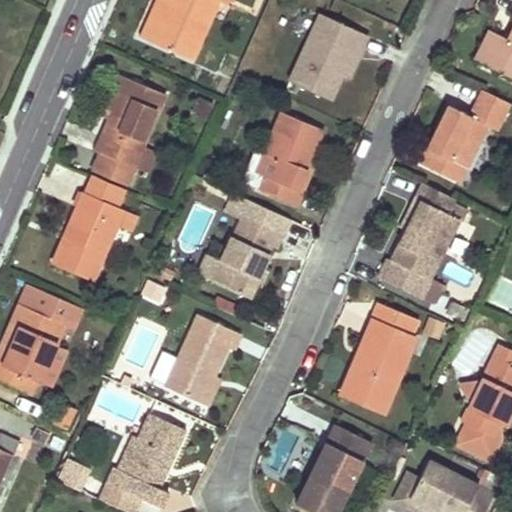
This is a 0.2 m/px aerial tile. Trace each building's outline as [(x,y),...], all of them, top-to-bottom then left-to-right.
[(155,0),(149,14),(139,37),(192,60),(218,1),(228,5),(231,0),(234,1),(234,0),(155,0)] [(316,18),(286,84),(326,102),(332,87),(337,74),(347,53),(355,56),(363,38),(316,18)] [(502,44),(483,36),(478,47),(470,63),(511,82),(511,23),(502,44)] [(347,53),(337,74),(345,78),(355,56),(347,53)] [(107,98),(100,115),(110,120),(128,79),(117,75),(107,98)] [(166,96),(128,79),(110,120),(120,124),(112,141),(102,137),(96,151),(135,168),(144,146),(166,96)] [(427,145),(417,164),(454,183),(482,127),(489,132),(503,106),(479,93),(466,118),(445,108),(438,123),(430,138),(437,141),(433,147),(427,145)] [(200,100),(194,113),(209,119),(215,106),(200,100)] [(309,151),(319,130),(277,112),(250,173),(259,177),(253,191),(292,208),(298,194),(292,191),(304,162),(309,151)] [(120,124),(110,120),(102,137),(112,141),(120,124)] [(437,141),(430,138),(427,145),(433,147),(437,141)] [(148,173),(158,152),(144,146),(135,168),(148,173)] [(87,173),(126,190),(135,168),(96,151),(87,173)] [(304,162),(292,191),(298,194),(311,165),(304,162)] [(429,280),(456,222),(444,216),(451,204),(452,201),(419,185),(411,200),(418,203),(404,232),(392,257),(380,281),(432,306),(432,305),(438,292),(443,295),(446,289),(429,280)] [(59,251),(53,264),(94,281),(118,224),(131,230),(136,215),(82,192),(67,226),(69,227),(73,229),(66,243),(62,242),(59,251)] [(230,209),(235,198),(235,197),(227,194),(222,205),(222,206),(230,209)] [(234,219),(242,201),(235,197),(235,198),(230,209),(222,206),(220,212),(227,215),(234,219)] [(411,200),(397,228),(404,232),(418,203),(411,200)] [(271,249),(278,234),(284,220),(242,201),(234,219),(215,261),(206,281),(242,297),(254,270),(259,259),(265,246),(271,249)] [(465,211),(451,204),(444,216),(456,222),(459,223),(465,211)] [(69,227),(62,242),(66,243),(73,229),(69,227)] [(215,261),(199,254),(190,275),(206,281),(215,261)] [(254,270),(242,297),(249,300),(261,273),(254,270)] [(150,280),(143,295),(162,304),(169,290),(150,280)] [(55,345),(64,325),(73,329),(82,308),(28,284),(4,339),(10,342),(0,365),(0,364),(0,382),(26,394),(33,378),(50,386),(66,350),(55,345)] [(217,298),(213,306),(241,318),(244,310),(217,298)] [(380,307),(365,338),(369,340),(343,396),(380,413),(407,357),(402,354),(416,324),(380,307)] [(194,314),(160,388),(196,405),(208,378),(214,365),(222,347),(228,350),(236,333),(194,314)] [(0,364),(0,365),(10,342),(4,339),(0,347),(0,364)] [(508,355),(491,347),(487,356),(504,364),(508,355)] [(484,459),(493,439),(486,436),(493,423),(494,424),(499,426),(508,408),(500,405),(506,394),(511,381),(511,368),(504,364),(487,356),(476,379),(464,405),(456,421),(460,423),(450,443),(484,459)] [(208,378),(196,405),(201,408),(213,381),(208,378)] [(476,379),(453,384),(464,405),(476,379)] [(500,405),(508,408),(511,399),(511,396),(506,394),(500,405)] [(77,411),(61,404),(52,422),(68,429),(77,411)] [(113,469),(105,485),(158,509),(165,494),(157,490),(185,432),(149,414),(136,441),(121,474),(116,471),(113,469)] [(302,480),(290,504),(306,511),(333,511),(368,443),(331,424),(317,450),(306,472),(312,476),(308,483),(302,480)] [(0,493),(2,489),(0,487),(0,478),(11,455),(14,456),(20,444),(0,435),(0,493)] [(130,438),(116,471),(121,474),(136,441),(130,438)] [(479,511),(489,493),(424,460),(416,476),(405,498),(432,511),(479,511)] [(57,483),(80,492),(91,471),(67,461),(57,483)] [(405,471),(390,500),(413,511),(432,511),(405,498),(416,476),(405,471)] [(312,476),(306,472),(302,480),(308,483),(312,476)]
